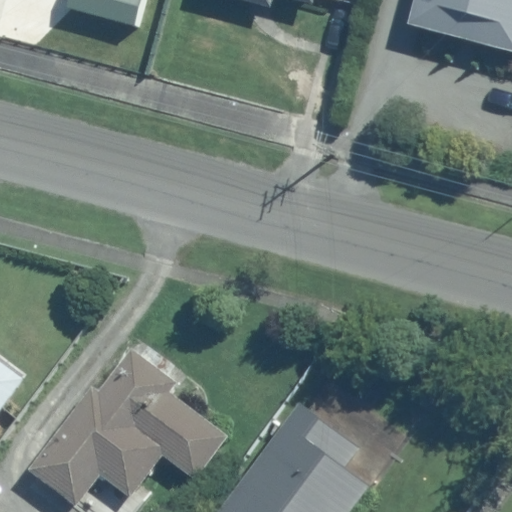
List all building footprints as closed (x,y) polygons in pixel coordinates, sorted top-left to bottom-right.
[(322,0),(214,0),(276,17),(279,3),(318,14),(322,0)] [(511,0),(422,0),(413,35),(500,58),(501,54),(511,57),(511,0)] [(110,393),(98,385),(35,475),(83,508),(104,477),(138,501),(168,458),(208,486),(239,441),(204,417),(212,405),(176,380),(184,369),(146,343),(110,393)] [(0,426),(32,380),(0,357),(0,426)] [(366,452),(309,407),(226,511),(357,511),(378,486),(354,467),(366,452)]
